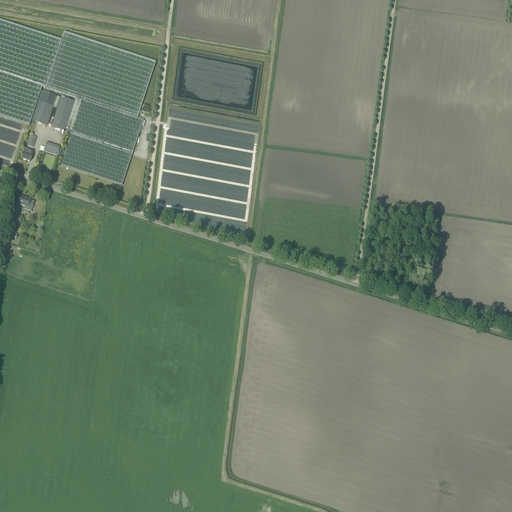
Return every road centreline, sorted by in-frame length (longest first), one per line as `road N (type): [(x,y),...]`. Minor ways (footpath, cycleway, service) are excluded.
road 1 (unclassified): [(511,332),(0,170)]
road 2 (track): [(394,0),(356,282)]
road 3 (track): [(146,215),(171,0)]
